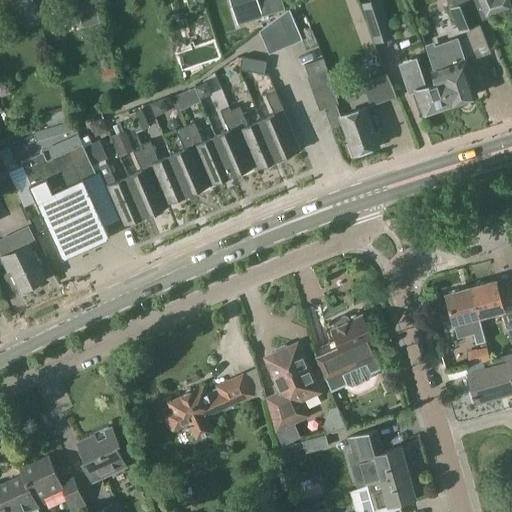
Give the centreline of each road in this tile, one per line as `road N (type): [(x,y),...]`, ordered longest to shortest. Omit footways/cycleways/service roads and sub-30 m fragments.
road 1 (residential): [(0,392),(255,277),(357,242),(371,223),(366,195)]
road 2 (tertiary): [(0,358),(255,237),(366,195)]
road 3 (residential): [(440,436),(398,277),(422,256),(511,233)]
road 4 (tertiary): [(366,195),(511,151)]
